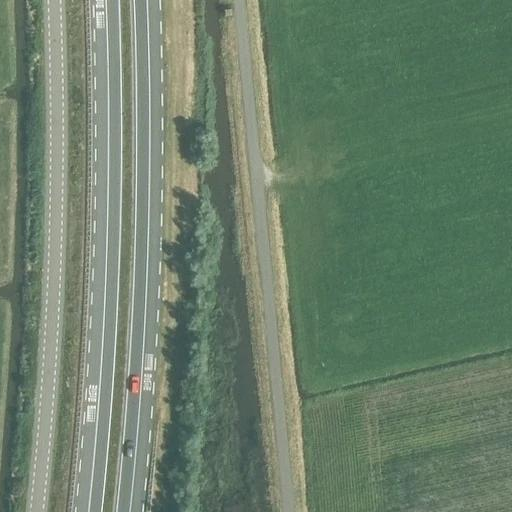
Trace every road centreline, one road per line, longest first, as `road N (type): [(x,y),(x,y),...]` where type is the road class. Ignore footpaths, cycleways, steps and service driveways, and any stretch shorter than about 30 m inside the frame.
road 1 (unclassified): [(286,511),(237,0)]
road 2 (primary): [(101,0),(101,347),(86,511)]
road 3 (unclassified): [(34,511),(49,345),(48,0)]
road 4 (primary): [(129,511),(143,312),(144,0)]
